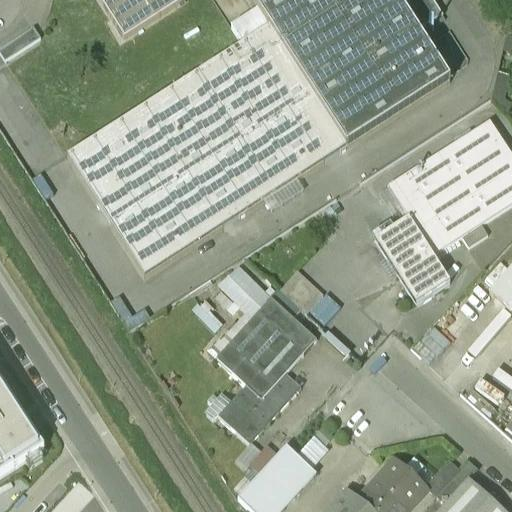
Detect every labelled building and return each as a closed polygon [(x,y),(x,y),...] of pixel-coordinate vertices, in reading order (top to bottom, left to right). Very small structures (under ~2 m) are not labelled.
[(442,19),(429,0),(247,0),(268,32),(67,161),(144,281),(449,86),(417,35),(442,19)] [(183,0),(97,0),(124,42),(185,3),(183,0)] [(33,31),(0,52),(0,57),(5,65),(40,42),(33,31)] [(511,161),(489,126),(387,191),(408,223),(431,259),(511,207),(511,161)] [(383,190),(374,196),(388,216),(397,210),(383,190)] [(431,259),(408,223),(384,238),(383,235),(378,238),(380,240),(374,244),(415,308),(449,287),(431,259)] [(511,271),(488,298),(511,318),(511,271)] [(270,303),(243,277),(219,292),(251,324),(215,364),(245,391),(275,418),(300,391),(298,390),(299,386),(296,383),(292,384),(285,378),(315,344),(292,323),(300,314),(278,294),(270,303)] [(450,305),(412,351),(430,366),(440,354),(465,374),(506,324),(496,315),(488,325),(464,306),(459,312),(450,305)] [(310,331),(304,326),(301,329),(307,334),(310,331)] [(0,481),(43,454),(0,385),(0,481)] [(245,391),(218,420),(248,447),(275,418),(245,391)] [(309,468),(333,441),(319,429),(295,456),(309,468)] [(266,450),(248,469),(258,478),(276,459),(266,450)] [(246,511),(284,511),(314,480),(286,453),(238,504),(246,511)] [(394,464),(357,505),(365,511),(409,511),(426,494),(423,491),(415,484),(404,475),(405,474),(394,464)] [(447,465),(423,491),(426,494),(435,502),(452,484),(459,475),(447,465)] [(452,484),(435,501),(444,510),(460,492),(452,484)] [(444,510),(442,511),(498,511),(467,484),(460,492),(444,510)] [(346,494),(329,511),(365,511),(357,505),(346,494)]
